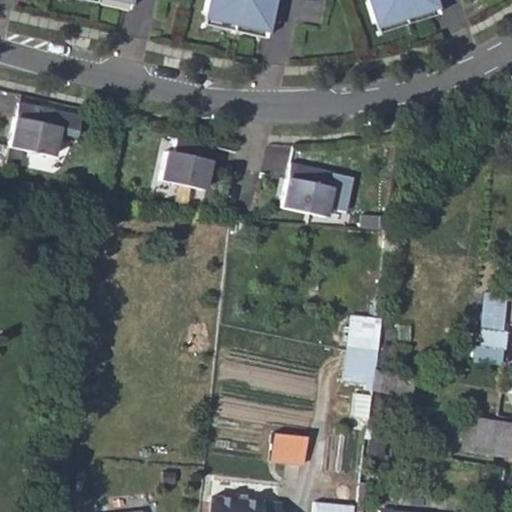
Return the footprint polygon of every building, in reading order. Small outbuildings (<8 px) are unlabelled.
[(201,0),(198,15),(228,22),(227,27),(256,38),(265,0),(201,0)] [(366,0),(372,18),(402,9),(403,15),(434,10),(431,0),(366,0)] [(402,9),(372,18),(375,27),(434,10),(403,15),(402,9)] [(228,22),(198,15),(196,25),(256,38),(227,27),(228,22)] [(17,92),(0,88),(0,103),(14,106),(17,92)] [(53,100),(17,92),(14,106),(8,137),(51,146),(57,116),(50,115),(53,100)] [(210,135),(175,127),(172,142),(164,140),(158,170),(201,179),(210,135)] [(349,166),(289,153),(279,196),(323,206),(326,196),(342,200),(349,166)] [(507,292),(482,290),(478,343),(503,345),(507,292)] [(373,387),(380,315),(349,312),(342,384),(373,387)] [(406,395),(410,377),(382,371),(379,390),(406,395)] [(511,422),(475,417),(470,450),(511,455),(511,422)] [(425,425),(424,435),(433,436),(435,427),(425,425)] [(268,431),(266,458),(300,462),(303,434),(268,431)] [(41,479),(56,481),(60,454),(61,436),(47,434),(41,479)] [(56,481),(41,479),(39,496),(47,497),(45,511),(61,511),(63,499),(54,498),(56,481)] [(476,511),(498,511),(500,491),(479,488),(476,511)] [(211,495),(208,511),(275,511),(277,501),(211,495)]
